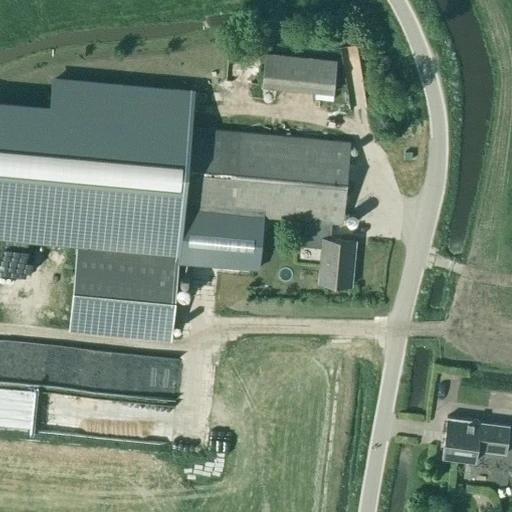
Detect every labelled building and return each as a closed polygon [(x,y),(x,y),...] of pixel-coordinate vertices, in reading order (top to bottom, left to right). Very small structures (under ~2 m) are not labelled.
[(261,86),(333,93),(336,61),(264,54),(261,86)] [(243,241),(245,216),(306,221),(304,249),(321,251),(318,285),(350,288),(354,244),(326,241),(328,223),(341,224),(349,143),(191,128),(194,94),(55,82),(51,122),(0,117),(0,233),(180,251),(187,258),(197,262),(217,264),(227,262),(234,258),(240,251),(243,241)] [(177,259),(76,249),(69,329),(170,339),(177,259)] [(189,301),(186,312),(217,322),(220,311),(189,301)] [(474,462),(476,451),(505,454),(509,425),(479,422),(480,421),(446,417),(441,458),(474,462)]
